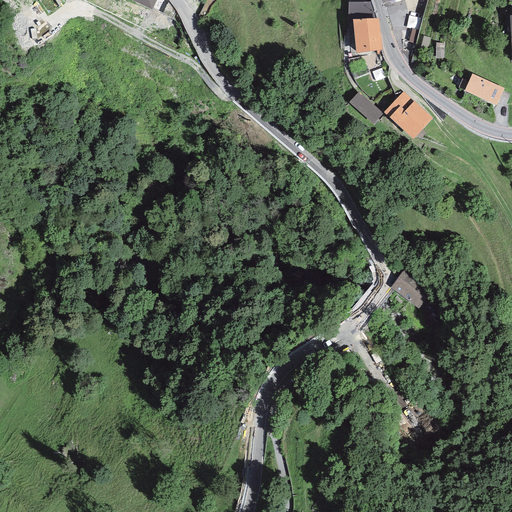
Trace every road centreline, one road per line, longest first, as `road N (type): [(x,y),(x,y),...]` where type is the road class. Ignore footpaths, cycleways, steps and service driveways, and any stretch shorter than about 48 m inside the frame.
road 1 (tertiary): [(175,0),(207,67),(329,178),(378,256),(383,285),(349,325)]
road 2 (tertiary): [(349,325),(272,382),(246,511)]
road 3 (unclassified): [(287,511),(274,412),(297,373),(350,339),(349,325)]
road 4 (secondary): [(511,134),(472,122),(413,81),(394,58),(375,0)]
road 5 (track): [(511,223),(480,168),(398,85),(398,65)]
